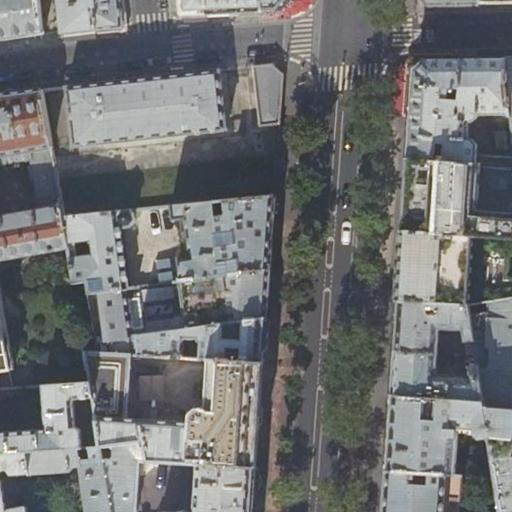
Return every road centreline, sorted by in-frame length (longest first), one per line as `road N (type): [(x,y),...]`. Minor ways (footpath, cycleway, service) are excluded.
road 1 (tertiary): [(320,511),(353,29)]
road 2 (residential): [(152,51),(353,29)]
road 3 (residential): [(353,29),(511,28)]
road 4 (residential): [(0,69),(152,51)]
